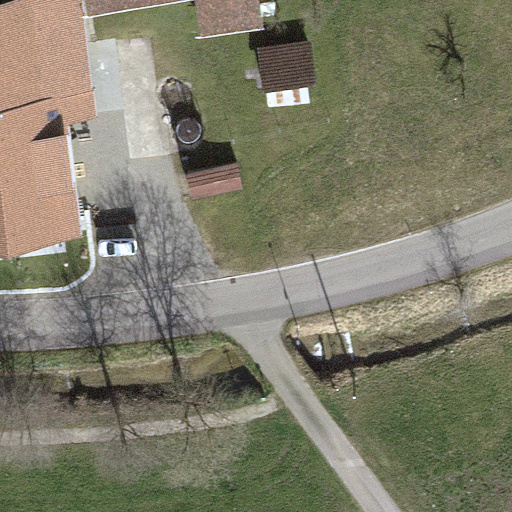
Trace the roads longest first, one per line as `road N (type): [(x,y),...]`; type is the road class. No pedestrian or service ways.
road 1 (tertiary): [(511,224),(230,303),(0,329)]
road 2 (residential): [(386,511),(297,399)]
